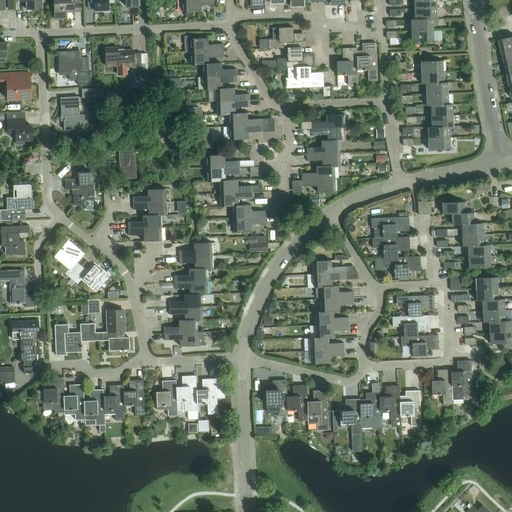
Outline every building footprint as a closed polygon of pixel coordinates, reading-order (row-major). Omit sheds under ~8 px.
[(26,0),(27,10),(42,9),(42,0),(26,0)] [(67,12),(81,11),(80,0),(53,0),(54,19),(67,19),(67,12)] [(87,0),(88,8),(95,7),(95,11),(108,10),(108,4),(114,4),(113,0),(87,0)] [(215,0),(184,0),(182,0),(182,13),(201,13),(201,6),(216,5),(215,0)] [(256,0),(257,9),(265,9),(264,0),(256,0)] [(414,0),(415,9),(437,8),(436,0),(414,0)] [(415,9),(416,20),(433,19),(437,19),(437,8),(415,9)] [(416,20),(412,20),(412,31),(434,30),(433,19),(416,20)] [(293,28),(278,28),(273,28),(273,39),(268,39),(268,49),(287,48),(301,48),(306,48),(306,40),(293,41),(293,28)] [(434,30),(412,31),(413,42),(434,41),(434,30)] [(190,52),(224,51),(223,44),(208,45),(208,38),(190,39),(190,37),(190,36),(185,37),(185,52),(190,52)] [(511,37),(500,40),(503,53),(511,50),(511,37)] [(369,51),(357,51),(357,57),(356,57),(358,77),(357,71),(367,70),(368,81),(378,81),(376,43),(369,44),(369,51)] [(134,50),(118,51),(118,48),(105,49),(106,67),(118,67),(118,68),(132,68),(132,72),(142,72),(141,53),(134,54),(134,50)] [(287,48),(288,59),(277,59),(277,69),(288,68),(296,68),(310,67),(310,68),(315,67),(314,60),(302,60),(301,48),(287,48)] [(349,61),(336,62),(337,76),(348,75),(348,86),(358,86),(358,77),(356,57),(357,57),(357,51),(356,48),(349,49),(349,61)] [(511,50),(503,53),(505,65),(511,62),(511,50)] [(209,64),(209,58),(224,58),(224,51),(190,52),(191,65),(203,65),(209,64)] [(58,52),(59,76),(69,75),(69,82),(77,81),(77,86),(89,86),(88,57),(77,57),(77,52),(58,52)] [(421,62),(422,73),(442,72),(442,61),(421,62)] [(203,65),(203,77),(237,76),(236,69),(221,70),(221,63),(209,64),(203,65)] [(286,88),(324,87),(323,79),(311,80),(310,68),(310,67),(296,68),(288,68),(288,79),(286,79),(286,88)] [(443,83),(442,72),(422,73),(422,84),(426,84),(443,83)] [(21,82),(21,73),(0,74),(0,82),(6,82),(7,100),(31,99),(30,82),(21,82)] [(222,89),(222,83),(237,83),(237,76),(203,77),(204,90),(216,90),(222,89)] [(179,89),(179,79),(170,79),(170,89),(179,89)] [(426,84),(427,95),(447,94),(447,83),(443,83),(426,84)] [(103,88),(82,90),(82,98),(104,97),(103,88)] [(216,90),(216,102),(250,101),(250,94),(235,95),(234,88),(222,89),(216,90)] [(447,94),(427,95),(427,106),(431,106),(448,105),(447,94)] [(62,117),(63,117),(64,130),(85,129),(84,115),(85,115),(84,106),(79,107),(79,97),(61,98),(62,117)] [(250,101),(216,102),(217,115),(229,115),(235,114),(235,108),(250,108),(250,101)] [(431,106),(432,117),(452,116),(452,105),(448,105),(431,106)] [(16,142),(16,141),(17,141),(17,144),(24,144),(24,141),(32,140),(32,126),(22,126),(21,112),(6,113),(7,134),(15,134),(15,142),(16,142)] [(229,115),(229,127),(262,126),(262,119),(248,120),(247,113),(235,114),(229,115)] [(312,129),(345,128),(344,115),(326,115),(326,122),(311,123),(312,129)] [(449,127),(453,127),(452,116),(432,117),(432,128),(449,127)] [(262,126),(229,127),(230,140),(248,140),(248,133),(262,132),(262,126)] [(428,128),(428,139),(449,138),(449,127),(432,128),(428,128)] [(345,128),(312,129),(312,136),(327,135),(327,141),(340,141),(346,141),(345,128)] [(384,129),(376,130),(377,138),(385,138),(384,129)] [(449,138),(428,139),(429,150),(450,149),(449,138)] [(340,153),(340,141),(327,141),(321,141),(321,148),(306,148),(307,155),(340,153)] [(384,141),(373,142),(374,150),(384,149),(384,141)] [(120,180),(136,179),(135,148),(119,149),(120,180)] [(340,153),(307,155),(307,161),(322,161),(322,166),(322,167),(335,166),(335,167),(341,166),(340,153)] [(207,169),(240,168),(240,161),(225,162),(225,155),(206,156),(207,169)] [(376,164),(387,163),(386,156),(376,156),(376,164)] [(322,167),(322,166),(316,167),(316,173),(301,174),(302,181),(335,179),(335,167),(335,166),(322,167)] [(240,168),(207,169),(207,182),(219,182),(225,181),(225,175),(240,174),(240,168)] [(84,209),(95,209),(94,190),(93,190),(93,185),(91,185),(90,172),(78,173),(78,177),(75,177),(75,179),(65,180),(66,190),(72,190),(72,194),(74,194),(74,206),(84,205),(84,209)] [(335,179),(302,181),(302,187),(317,186),(317,193),(336,192),(335,179)] [(219,182),(220,194),(253,193),(253,186),(238,187),(238,180),(225,181),(219,182)] [(0,221),(26,220),(26,210),(34,210),(33,191),(31,191),(31,181),(13,182),(13,198),(7,198),(7,210),(0,210),(0,221)] [(133,204),(167,202),(166,189),(147,190),(148,196),(133,197),(133,204)] [(253,193),(220,194),(220,207),(232,207),(232,206),(238,206),(238,200),(253,199),(253,193)] [(501,200),(502,209),(509,208),(509,199),(501,200)] [(188,212),(187,200),(178,201),(179,212),(188,212)] [(161,215),(161,216),(167,215),(167,202),(133,204),(133,210),(148,210),(149,215),(149,216),(161,215)] [(443,215),(452,214),(464,213),(464,202),(442,203),(443,215)] [(232,206),(232,207),(233,219),(266,218),(266,211),(251,212),(251,205),(238,206),(232,206)] [(452,225),(461,225),(474,224),(473,213),(464,213),(452,214),(452,225)] [(162,228),(161,216),(161,215),(149,216),(149,215),(142,215),(143,222),(128,223),(128,229),(162,228)] [(356,221),(351,215),(347,220),(352,225),(356,221)] [(397,238),(396,225),(409,225),(409,217),(371,219),(371,228),(374,228),(374,239),(383,238),(397,238)] [(266,218),(233,219),(233,232),(252,231),(251,225),(266,224),(266,218)] [(461,225),(462,236),(483,235),(483,223),(474,224),(461,225)] [(6,255),(19,254),(19,256),(26,256),(25,250),(24,250),(24,241),(20,241),(19,233),(30,233),(29,226),(1,227),(2,247),(5,247),(6,255)] [(162,228),(128,229),(128,236),(143,235),(144,242),(162,241),(162,228)] [(462,247),(468,247),(468,246),(484,246),(484,245),(483,235),(462,236),(462,247)] [(383,248),(383,258),(398,259),(398,258),(397,252),(410,251),(409,237),(397,238),(383,238),(374,239),(372,239),(372,248),(383,248)] [(339,243),(333,238),(330,242),(335,247),(339,243)] [(65,274),(71,279),(82,267),(77,263),(85,254),(68,240),(54,257),(69,269),(65,274)] [(179,257),(212,256),(212,243),(193,244),(194,250),(179,251),(179,257)] [(268,252),(268,244),(255,244),(255,252),(268,252)] [(468,247),(469,258),(490,257),(490,245),(484,245),(484,246),(468,246),(468,247)] [(207,269),(213,269),(212,256),(179,257),(179,264),(194,263),(195,269),(207,269)] [(420,257),(398,258),(398,259),(383,258),(383,268),(394,267),(394,278),(409,278),(408,265),(421,264),(420,257)] [(490,257),(469,258),(469,269),(491,268),(490,257)] [(313,262),(313,275),(347,273),(346,267),(331,267),(331,261),(313,262)] [(87,271),(82,267),(71,279),(78,285),(82,280),(96,292),(110,276),(94,262),(87,271)] [(117,274),(111,268),(108,271),(114,277),(117,274)] [(174,283),(208,281),(207,269),(195,269),(188,269),(189,276),(174,276),(174,283)] [(40,313),(47,313),(46,295),(26,296),(25,270),(0,271),(0,281),(9,282),(10,305),(26,304),(26,308),(40,307),(40,313)] [(347,280),(347,273),(313,275),(314,288),(315,288),(332,287),(332,286),(332,280),(347,280)] [(476,290),(498,289),(497,277),(476,278),(476,290)] [(208,281),(174,283),(174,290),(189,289),(190,295),(202,295),(208,295),(208,281)] [(320,299),(320,300),(354,299),(354,292),(339,293),(338,286),(332,286),(332,287),(315,288),(316,299),(320,299)] [(56,288),(47,289),(47,297),(51,297),(55,292),(56,292),(56,288)] [(498,289),(476,290),(476,301),(483,301),(498,300),(498,299),(498,289)] [(422,316),(421,303),(434,303),(434,296),(402,297),(402,294),(397,295),(397,297),(396,297),(397,307),(408,306),(408,317),(422,316)] [(190,295),(184,295),(184,301),(169,302),(169,309),(203,307),(202,295),(190,295)] [(354,305),(354,299),(320,300),(321,312),(321,313),(333,312),(333,313),(339,312),(339,306),(354,305)] [(483,301),(483,312),(504,310),(504,299),(498,299),(498,300),(483,301)] [(88,300),(88,314),(100,313),(100,300),(88,300)] [(197,320),(197,321),(203,320),(203,307),(169,309),(169,315),(184,315),(185,320),(185,321),(197,320)] [(95,324),(92,324),(89,324),(90,341),(109,341),(109,351),(129,350),(129,338),(124,338),(123,310),(107,311),(108,332),(95,333),(95,324)] [(504,310),(483,312),(483,323),(489,322),(505,321),(504,310)] [(315,312),(315,326),(349,324),(349,318),(333,318),(333,313),(333,312),(321,313),(321,312),(315,312)] [(418,336),(417,324),(430,323),(430,316),(422,316),(408,317),(392,317),(393,327),(403,327),(404,337),(418,336)] [(272,317),(264,317),(264,326),(272,325),(272,317)] [(164,334),(198,333),(197,321),(197,320),(185,321),(185,320),(179,321),(179,327),(164,328),(164,334)] [(33,374),(32,369),(32,368),(43,368),(43,360),(37,360),(37,355),(40,355),(40,347),(36,347),(35,344),(36,344),(36,338),(37,338),(37,332),(39,332),(39,321),(12,322),(13,340),(20,340),(21,346),(23,346),(24,353),(18,353),(18,361),(24,361),(24,374),(33,374)] [(489,322),(490,333),(511,332),(511,321),(505,321),(489,322)] [(56,356),(61,355),(66,355),(66,353),(82,352),(81,342),(90,341),(89,324),(80,324),(81,333),(69,333),(68,325),(55,325),(56,356)] [(349,331),(349,324),(315,326),(316,338),(328,338),(335,338),(334,331),(349,331)] [(511,332),(490,333),(490,344),(511,343),(511,332)] [(198,333),(164,334),(165,341),(179,340),(180,347),(204,346),(204,333),(198,333)] [(404,337),(401,337),(401,347),(409,346),(410,357),(426,356),(426,343),(439,343),(438,335),(418,336),(404,337)] [(310,338),(311,351),(344,350),(344,343),(329,344),(328,338),(316,338),(310,338)] [(344,356),(344,350),(311,351),(311,364),(330,364),(330,357),(344,356)] [(457,372),(451,372),(453,400),(463,400),(463,396),(472,396),(471,361),(463,361),(463,372),(457,372)] [(15,382),(15,367),(0,367),(0,372),(0,383),(15,382)] [(438,381),(431,381),(432,395),(442,395),(443,405),(453,405),(453,400),(451,372),(451,369),(443,370),(444,380),(438,381)] [(189,387),(176,387),(177,401),(177,412),(188,411),(188,412),(197,411),(197,405),(196,391),(197,391),(196,376),(188,376),(189,387)] [(65,413),(65,410),(64,410),(64,396),(63,378),(56,378),(56,388),(43,389),(44,409),(55,408),(55,413),(65,413)] [(208,415),(218,414),(217,399),(225,399),(224,379),(208,379),(209,390),(197,391),(196,391),(197,405),(207,404),(208,415)] [(136,391),(124,392),(124,405),(135,405),(135,416),(145,415),(143,380),(136,380),(136,391)] [(287,397),(286,380),(279,381),(279,391),(266,392),(267,406),(278,405),(278,416),(288,416),(288,411),(287,411),(287,397)] [(178,416),(177,412),(177,401),(176,387),(176,381),(169,381),(169,392),(156,392),(157,406),(157,410),(168,410),(168,417),(178,416)] [(360,404),(361,422),(361,429),(381,428),(380,411),(379,397),(380,397),(379,392),(379,384),(373,384),(373,393),(372,393),(372,399),(360,400),(360,404)] [(76,396),(64,396),(64,410),(65,410),(75,410),(75,420),(85,420),(85,415),(84,401),(84,385),(76,385),(76,396)] [(116,396),(104,396),(104,410),(105,410),(105,415),(115,414),(115,421),(125,420),(124,405),(124,392),(124,385),(116,385),(116,396)] [(300,396),(287,397),(287,411),(288,411),(298,411),(298,421),(307,421),(308,425),(308,416),(307,402),(307,385),(299,386),(300,396)] [(380,397),(379,397),(380,411),(391,411),(391,422),(401,422),(401,416),(400,416),(400,396),(399,386),(392,386),(392,397),(380,397)] [(97,401),(84,401),(85,415),(85,420),(95,420),(96,426),(99,425),(105,425),(105,415),(105,410),(104,410),(104,396),(104,390),(96,390),(97,401)] [(308,416),(308,425),(317,424),(317,431),(328,431),(327,391),(319,391),(320,402),(307,402),(308,416)] [(400,396),(400,416),(401,416),(411,416),(411,427),(421,426),(420,391),(412,391),(412,402),(406,402),(406,396),(400,396)] [(353,410),(340,411),(340,425),(351,424),(352,435),(361,435),(361,429),(361,422),(360,404),(360,400),(360,399),(352,400),(353,410)] [(482,419),(480,414),(473,417),(475,422),(482,419)] [(208,421),(198,421),(199,432),(209,432),(208,421)] [(198,433),(197,424),(188,424),(188,433),(198,433)]
